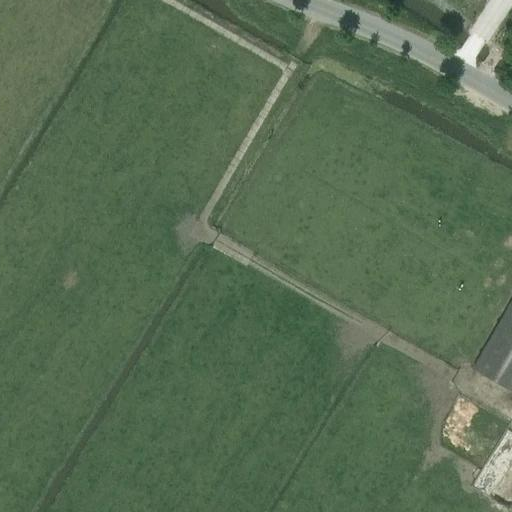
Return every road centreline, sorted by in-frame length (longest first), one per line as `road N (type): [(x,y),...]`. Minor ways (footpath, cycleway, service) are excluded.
road 1 (track): [(197,226),(288,71),(165,0)]
road 2 (tertiary): [(511,103),(387,33),(305,0)]
